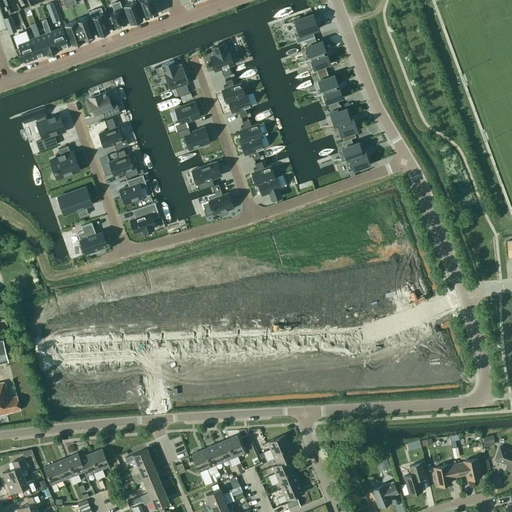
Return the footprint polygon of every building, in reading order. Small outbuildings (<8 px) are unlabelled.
[(123,7),(120,0),(119,0),(112,3),(114,9),(107,11),(113,29),(127,24),(121,7),(123,7)] [(142,19),(135,0),(123,4),(130,23),(142,19)] [(138,0),(145,18),(157,13),(152,0),(138,0)] [(53,2),(46,4),(53,23),(59,20),(53,2)] [(98,14),(92,17),(98,36),(111,31),(102,7),(96,9),(98,14)] [(312,14),(294,20),(299,34),(294,35),(297,42),(304,40),(314,36),(311,30),(317,28),(312,14)] [(11,16),(3,19),(4,19),(8,31),(16,29),(11,16)] [(86,16),(75,20),(83,40),(94,36),(86,16)] [(75,20),(64,24),(72,45),(83,40),(75,20)] [(60,29),(49,34),(55,51),(67,47),(60,29)] [(49,34),(38,37),(45,55),(55,51),(49,34)] [(325,51),(321,40),(316,42),(314,36),(304,40),(306,45),(305,46),(309,57),(325,51)] [(38,37),(28,41),(34,59),(45,55),(38,37)] [(28,41),(16,45),(23,63),(34,59),(28,41)] [(215,55),(210,57),(215,70),(220,68),(223,75),(231,72),(228,65),(233,63),(228,50),(225,51),(222,43),(212,47),(215,55)] [(330,63),(325,51),(309,57),(313,69),(315,68),(317,74),(326,70),(324,65),(330,63)] [(173,59),(153,66),(157,76),(164,73),(169,88),(187,82),(181,63),(175,65),(173,59)] [(338,85),(334,74),(328,76),(326,70),(317,74),(319,79),(317,80),(321,91),(338,85)] [(246,93),(244,94),(240,84),(234,86),(231,78),(225,80),(226,84),(223,85),(224,89),(222,90),(226,101),(228,101),(246,94),(246,93)] [(342,97),(338,85),(321,91),(326,102),(327,102),(329,107),(338,104),(336,99),(342,97)] [(105,94),(105,93),(104,93),(104,94),(103,95),(103,94),(102,94),(103,95),(101,96),(100,94),(89,98),(90,100),(87,101),(92,115),(102,111),(105,118),(120,113),(116,101),(110,103),(107,94),(105,94)] [(239,113),(240,117),(247,115),(244,107),(250,105),(246,94),(228,101),(232,111),(235,110),(236,114),(239,113)] [(194,102),(174,109),(179,122),(173,124),(176,131),(187,127),(185,121),(199,116),(194,102)] [(340,104),(338,104),(329,107),(330,111),(329,111),(330,114),(334,125),(337,124),(336,124),(350,119),(346,108),(342,109),(340,104)] [(46,114),(43,106),(20,115),(23,123),(35,118),(42,137),(35,139),(38,150),(57,143),(56,142),(56,143),(53,133),(64,129),(63,125),(62,123),(59,114),(54,116),(54,114),(46,117),(47,118),(45,119),(44,115),(46,114)] [(239,131),(243,141),(240,142),(241,143),(259,136),(261,135),(257,124),(251,126),(248,118),(242,121),(243,125),(240,126),(241,130),(239,131)] [(353,118),(350,119),(336,124),(337,124),(341,135),(343,140),(350,138),(355,136),(353,131),(357,129),(353,118)] [(117,126),(98,133),(103,146),(122,139),(117,126)] [(203,127),(183,135),(188,149),(208,142),(203,127)] [(263,147),(259,136),(241,143),(244,153),(247,152),(248,156),(252,155),(253,159),(259,157),(257,149),(263,147)] [(358,141),(352,143),(350,138),(343,140),(341,141),(343,147),(342,147),(346,158),(362,153),(358,141)] [(57,155),(50,157),(55,170),(59,169),(61,176),(79,169),(71,150),(64,152),(64,151),(57,154),(57,155)] [(365,152),(362,153),(346,158),(343,159),(348,171),(369,163),(365,152)] [(127,154),(109,161),(113,174),(132,168),(127,154)] [(216,161),(192,170),(196,183),(208,179),(221,174),(216,161)] [(276,176),(274,177),(270,166),(264,169),(261,161),(254,163),(256,167),(253,168),(254,172),(252,173),(256,184),(258,183),(276,177),(276,176)] [(128,186),(119,189),(124,204),(144,196),(141,188),(146,186),(142,174),(126,179),(128,186)] [(280,187),(276,177),(258,183),(262,194),(269,191),(272,199),(280,196),(277,188),(280,187)] [(85,187),(65,194),(71,211),(77,209),(79,217),(88,213),(85,206),(91,204),(85,187)] [(211,206),(204,208),(206,215),(220,211),(221,213),(228,210),(227,208),(232,206),(227,192),(209,199),(211,205),(210,205),(211,206)] [(135,217),(130,219),(134,231),(142,229),(143,232),(153,228),(152,225),(155,224),(150,212),(144,214),(143,212),(134,215),(135,217)] [(95,233),(91,221),(80,224),(82,230),(77,231),(81,243),(83,243),(85,250),(88,250),(89,253),(98,249),(97,246),(105,243),(101,231),(95,233)] [(254,351),(250,352),(251,379),(261,379),(260,360),(250,360),(250,357),(254,357),(254,351)] [(270,359),(260,360),(261,379),(271,379),(270,351),(266,351),(266,357),(270,357),(270,359)] [(274,351),(270,351),(271,379),(281,378),(280,359),(270,359),(270,357),(274,357),(274,351)] [(223,361),(214,361),(215,381),(224,380),(223,352),(219,353),(219,359),(223,358),(223,361)] [(227,352),(223,352),(224,380),(234,380),(233,361),(224,361),(224,358),(228,358),(227,352)] [(250,360),(240,360),(241,380),(251,379),(250,352),(246,352),(246,358),(250,357),(250,360)] [(205,362),(196,362),(196,381),(206,381),(205,353),(201,353),(201,359),(205,359),(205,362)] [(209,353),(205,353),(206,381),(215,381),(214,361),(205,362),(205,359),(209,359),(209,353)] [(186,362),(177,363),(178,382),(187,382),(186,354),(182,354),(182,360),(186,360),(186,362)] [(190,354),(186,354),(187,382),(196,381),(196,362),(187,362),(187,360),(191,360),(190,354)] [(0,413),(20,409),(17,396),(7,398),(5,390),(3,391),(1,382),(0,382),(0,413)] [(236,434),(225,439),(235,463),(239,462),(237,455),(244,452),(236,434)] [(265,456),(289,445),(284,434),(267,441),(270,449),(263,451),(265,456)] [(493,444),(492,434),(482,436),(483,446),(493,444)] [(231,465),(235,463),(225,439),(214,444),(221,461),(228,458),(231,465)] [(214,464),(221,461),(214,444),(203,448),(216,479),(220,477),(217,471),(214,464)] [(294,457),(289,445),(265,456),(266,460),(273,457),(276,464),(289,459),(294,457)] [(511,451),(499,446),(494,459),(507,463),(505,467),(511,469),(511,449),(511,450),(511,451)] [(33,453),(31,448),(21,450),(24,457),(33,453)] [(90,453),(100,477),(104,475),(101,469),(108,466),(101,448),(90,453)] [(137,465),(151,459),(146,448),(124,458),(126,462),(134,459),(137,465)] [(203,448),(192,453),(204,484),(216,479),(203,448)] [(77,452),(66,457),(76,482),(80,480),(77,473),(84,470),(79,457),(77,452)] [(90,453),(79,457),(84,470),(86,475),(93,472),(96,479),(100,477),(90,453)] [(2,472),(6,482),(23,475),(21,469),(27,467),(23,457),(11,462),(14,467),(2,472)] [(66,457),(55,462),(62,480),(69,477),(72,483),(76,482),(66,457)] [(176,469),(189,466),(187,457),(178,459),(179,464),(175,465),(176,469)] [(376,462),(379,469),(385,467),(386,469),(390,467),(386,458),(376,462)] [(463,462),(455,464),(457,476),(465,474),(466,479),(480,476),(476,458),(463,461),(463,462)] [(131,474),(133,479),(155,470),(151,459),(137,465),(139,471),(131,474)] [(268,476),(269,480),(294,469),(289,459),(276,464),(271,466),(275,473),(268,476)] [(55,482),(62,480),(55,462),(43,467),(51,484),(54,491),(58,489),(55,482)] [(411,474),(403,476),(408,494),(422,490),(418,478),(424,476),(420,462),(408,465),(411,474)] [(457,476),(455,464),(447,465),(447,464),(433,467),(437,485),(450,482),(449,477),(457,476)] [(294,469),(269,480),(271,484),(278,481),(281,488),(299,480),(294,469)] [(143,480),(145,486),(160,480),(155,470),(133,479),(135,483),(143,480)] [(23,475),(6,482),(10,493),(22,488),(24,493),(36,488),(32,478),(25,481),(23,475)] [(44,479),(37,482),(40,489),(47,486),(44,479)] [(140,495),(142,500),(164,491),(160,480),(145,486),(148,492),(140,495)] [(303,492),(299,480),(281,488),(284,495),(277,498),(279,502),(286,499),(303,492)] [(389,496),(397,493),(392,481),(384,485),(384,484),(371,489),(378,506),(391,501),(389,496)] [(240,486),(233,488),(230,489),(233,495),(242,491),(240,486)] [(232,495),(230,491),(222,494),(219,488),(205,494),(209,504),(232,495)] [(164,491),(142,500),(144,504),(152,501),(154,507),(169,501),(164,491)] [(241,491),(233,494),(236,499),(243,496),(241,491)] [(17,508),(18,511),(35,511),(38,511),(35,505),(42,502),(38,492),(26,497),(28,503),(17,508)] [(209,504),(212,511),(220,511),(228,509),(226,503),(233,500),(232,495),(209,504)] [(300,506),(296,498),(285,503),(288,510),(300,506)] [(79,509),(88,505),(86,500),(77,503),(79,509)]
